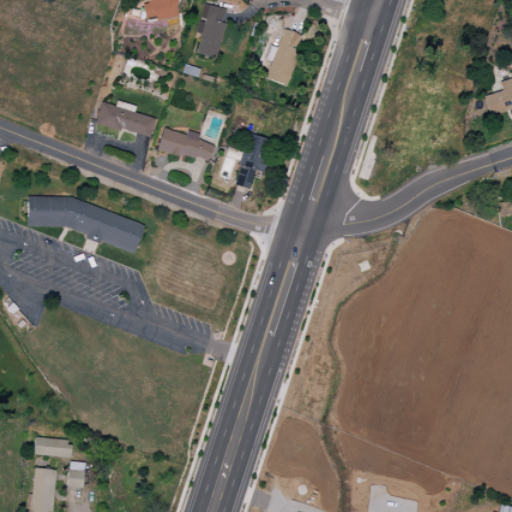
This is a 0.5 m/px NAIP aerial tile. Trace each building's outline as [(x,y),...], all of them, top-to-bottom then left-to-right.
[(195,55),(216,59),(223,24),(221,23),(224,9),(203,5),(199,20),(198,20),(195,35),(199,35),(195,55)] [(277,48),(268,46),(264,60),(269,61),(264,80),(287,86),(300,35),(282,30),(277,48)] [(501,91),(481,97),(487,116),(511,108),(511,78),(498,83),(501,91)] [(94,124),(149,138),(154,119),(133,114),(134,106),(116,102),(115,106),(99,102),(94,124)] [(184,136),(162,129),(156,149),(207,164),(212,145),(197,141),(198,135),(186,131),(184,136)] [(233,186),(249,190),(253,171),(260,173),(268,140),(250,136),(246,150),(239,148),(237,157),(240,157),(233,186)] [(143,225),(67,198),(26,197),(25,228),(63,228),(85,236),(85,239),(95,243),(101,243),(132,255),(143,225)] [(511,216),(511,203),(495,203),(496,216),(511,216)] [(33,456),(68,457),(69,440),(33,439),(33,456)] [(66,488),(82,489),(83,463),(67,463),(66,488)] [(51,511),(54,470),(32,469),(29,511),(51,511)]
